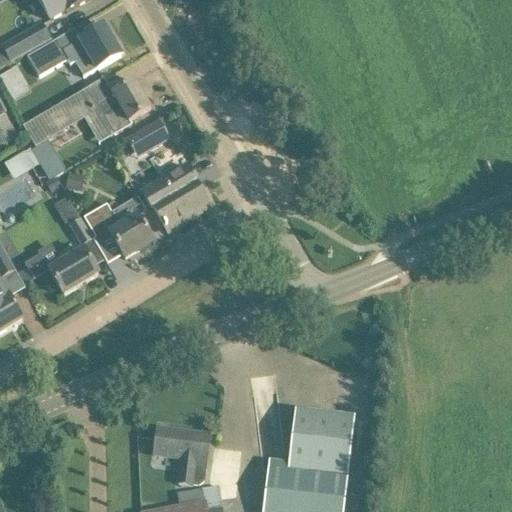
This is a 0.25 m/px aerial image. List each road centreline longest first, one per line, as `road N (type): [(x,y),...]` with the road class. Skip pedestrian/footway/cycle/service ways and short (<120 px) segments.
road 1 (tertiary): [(0,429),(320,294)]
road 2 (residential): [(0,380),(269,212)]
road 3 (residential): [(269,212),(147,0)]
road 4 (tertiary): [(320,294),(511,220)]
